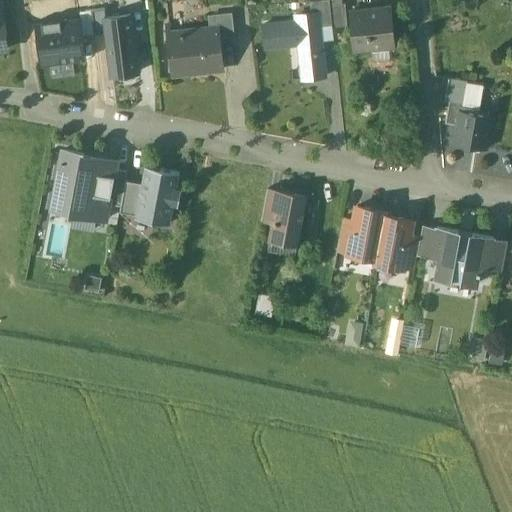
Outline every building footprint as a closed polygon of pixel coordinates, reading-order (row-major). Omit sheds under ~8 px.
[(328,0),(310,0),(309,0),(310,13),(318,12),(319,28),(332,27),(328,0)] [(340,0),(328,0),(332,27),(343,26),(340,0)] [(390,7),(350,10),(353,51),(368,50),(389,48),(393,47),(390,7)] [(91,9),(95,33),(107,32),(104,8),(91,9)] [(83,35),(95,33),(91,9),(80,11),(81,16),(83,35)] [(231,12),(214,14),(215,26),(217,26),(219,40),(234,39),(231,12)] [(295,21),(263,24),(265,47),(297,44),(301,78),(324,76),(319,28),(318,12),(310,13),(294,15),(295,21)] [(131,14),(105,18),(107,32),(113,75),(138,71),(131,14)] [(39,65),(86,58),(83,35),(81,16),(34,22),(39,65)] [(215,26),(169,31),(173,73),(221,68),(219,40),(217,26),(215,26)] [(389,48),(368,50),(369,59),(372,62),(387,61),(390,56),(389,48)] [(465,80),(449,77),(445,98),(449,99),(461,101),(465,80)] [(482,83),(465,80),(461,101),(460,110),(489,115),(490,109),(480,108),(478,104),(482,83)] [(461,101),(449,99),(445,121),(456,123),(459,109),(460,110),(461,101)] [(460,110),(459,109),(456,123),(453,142),(484,148),(490,115),(489,115),(460,110)] [(117,160),(63,150),(54,197),(73,200),(70,212),(106,218),(117,160)] [(126,180),(128,170),(117,168),(110,203),(121,205),(126,180)] [(159,172),(144,169),(141,183),(135,214),(135,217),(170,223),(173,204),(178,205),(181,188),(177,187),(180,171),(160,168),(159,172)] [(141,183),(126,180),(120,212),(135,214),(141,183)] [(279,190),(268,188),(262,219),(273,221),(279,190)] [(306,195),(279,190),(273,221),(269,238),(297,244),(306,195)] [(384,210),(357,205),(354,219),(355,219),(349,251),(375,256),(374,260),(375,260),(384,210)] [(411,219),(385,214),(385,210),(384,210),(375,260),(402,265),(408,233),(409,233),(411,219)] [(354,219),(343,217),(337,248),(349,251),(355,219),(354,219)] [(436,228),(422,225),(420,236),(417,253),(432,256),(433,252),(432,251),(436,228)] [(459,230),(437,226),(436,228),(432,251),(433,252),(441,253),(436,277),(450,279),(451,277),(462,279),(461,281),(475,284),(477,273),(479,273),(479,271),(478,270),(480,260),(487,262),(489,262),(493,239),(493,237),(470,232),(470,235),(459,233),(459,230)] [(409,233),(408,233),(402,265),(414,267),(417,253),(420,236),(409,233)] [(507,241),(493,239),(489,262),(487,262),(486,266),(502,269),(507,241)] [(479,335),(474,354),(486,357),(491,338),(479,335)]
